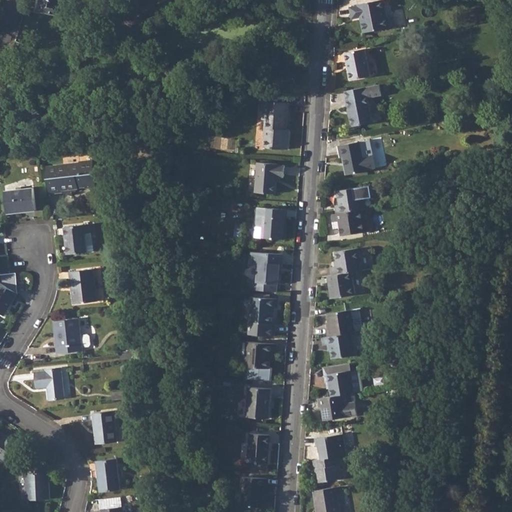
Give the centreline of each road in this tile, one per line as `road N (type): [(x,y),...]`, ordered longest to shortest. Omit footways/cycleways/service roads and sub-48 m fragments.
road 1 (residential): [(289,511),(326,0)]
road 2 (residential): [(0,403),(63,444),(77,466),(73,511)]
road 3 (residential): [(0,370),(39,310),(47,263)]
